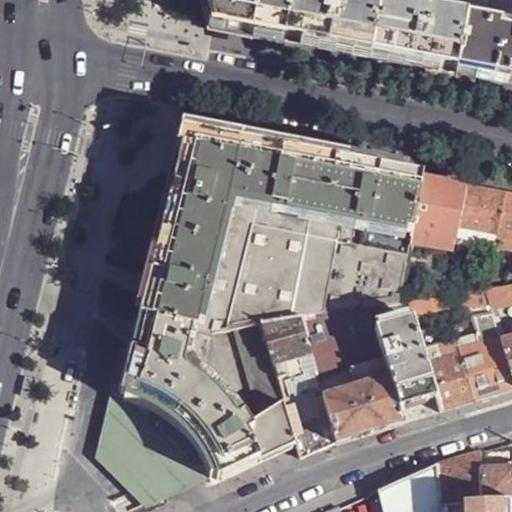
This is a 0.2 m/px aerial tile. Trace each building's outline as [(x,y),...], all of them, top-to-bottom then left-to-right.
[(212,28),(283,41),(290,0),(205,0),(207,3),(212,28)] [(357,0),(290,0),(283,41),(369,57),(379,4),(357,0)] [(357,0),(379,4),(466,19),(467,14),(469,0),(357,0)] [(369,57),(391,61),(394,47),(418,51),(415,66),(455,73),(466,19),(379,4),(369,57)] [(511,34),(498,32),(499,25),(466,19),(455,73),(511,83),(511,34)] [(394,47),(391,61),(415,66),(418,51),(394,47)] [(261,148),(204,137),(200,154),(182,150),(177,166),(140,319),(146,321),(195,333),(198,333),(231,203),(247,206),(261,148)] [(424,179),(261,148),(247,206),(320,219),(369,229),(413,237),(424,179)] [(467,187),(424,179),(413,237),(413,238),(455,246),(457,237),(459,227),(467,187)] [(506,194),(467,187),(459,227),(499,235),(506,194)] [(511,195),(506,194),(499,235),(511,237),(511,195)] [(247,206),(231,203),(198,333),(209,336),(216,335),(247,206)] [(247,206),(216,335),(238,332),(266,327),(303,321),(320,219),(247,206)] [(303,321),(355,313),(369,229),(320,219),(303,321)] [(459,227),(457,237),(497,245),(499,235),(459,227)] [(372,310),(401,306),(413,238),(413,237),(369,229),(355,313),(372,310)] [(497,245),(497,246),(511,248),(511,237),(499,235),(497,245)] [(511,287),(485,292),(489,305),(491,310),(501,308),(511,305),(511,287)] [(489,305),(485,292),(446,298),(445,298),(449,312),(489,305)] [(410,304),(415,320),(422,318),(418,303),(410,304)] [(501,308),(491,310),(499,332),(501,341),(502,343),(511,339),(501,308)] [(325,400),(391,380),(378,331),(372,310),(355,313),(303,321),(313,357),(325,400)] [(499,332),(491,310),(473,316),(479,337),(499,332)] [(140,319),(132,353),(138,355),(146,321),(140,319)] [(415,320),(378,331),(391,380),(401,411),(439,399),(429,366),(424,351),(415,320)] [(190,375),(186,373),(192,351),(193,346),(195,333),(146,321),(138,355),(144,363),(148,373),(150,380),(152,389),(153,397),(152,408),(150,422),(194,463),(205,457),(213,470),(219,485),(268,461),(262,447),(248,452),(245,438),(256,433),(251,426),(246,419),(240,423),(235,416),(237,415),(216,392),(191,373),(190,375)] [(313,357),(303,321),(266,327),(277,366),(313,357)] [(261,415),(265,419),(289,408),(277,366),(266,327),(238,332),(261,415)] [(501,341),(499,332),(479,337),(458,344),(461,353),(501,341)] [(511,339),(502,343),(511,372),(511,339)] [(476,403),(511,392),(511,372),(502,343),(501,341),(461,353),(462,356),(476,403)] [(442,362),(462,356),(461,353),(458,344),(439,349),(442,362)] [(429,366),(442,362),(439,349),(438,347),(424,351),(429,366)] [(97,456),(151,511),(159,511),(194,495),(219,485),(213,470),(205,457),(194,463),(150,422),(152,408),(153,397),(152,389),(150,380),(148,373),(144,363),(138,355),(132,353),(123,351),(111,413),(97,456)] [(476,403),(462,356),(442,362),(429,366),(439,399),(443,413),(476,403)] [(303,461),(337,445),(325,400),(313,357),(277,366),(289,408),(295,431),(299,447),(303,461)] [(337,445),(404,425),(401,411),(391,380),(325,400),(337,445)] [(295,431),(289,408),(265,419),(276,439),(295,431)] [(265,419),(251,426),(256,433),(262,447),(268,461),(299,447),(295,431),(276,439),(265,419)] [(262,447),(256,433),(245,438),(248,452),(262,447)] [(482,453),(438,466),(440,508),(462,507),(483,505),(483,470),(482,463),(482,453)] [(381,511),(439,511),(440,508),(438,466),(376,489),(381,511)] [(511,468),(483,470),(483,505),(511,504),(511,468)]
